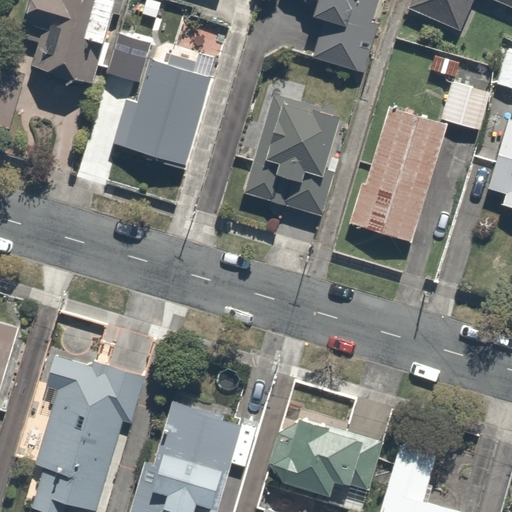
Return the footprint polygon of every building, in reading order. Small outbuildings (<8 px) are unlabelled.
[(0,0),(0,134),(9,137),(28,69),(0,61),(0,0)] [(124,0),(39,0),(31,31),(47,35),(36,80),(93,95),(103,54),(110,56),(124,0)] [(300,0),(323,4),(313,59),(371,69),(383,0),(300,0)] [(511,0),(418,0),(415,12),(468,30),(479,0),(485,0),(511,9),(511,0)] [(218,73),(156,57),(159,44),(121,35),(111,75),(149,85),(143,107),(124,102),(113,145),(195,166),(218,73)] [(511,45),(499,88),(511,91),(511,45)] [(468,63),(438,53),(431,74),(461,85),(468,63)] [(497,94),(462,82),(449,120),(484,132),(497,94)] [(360,124),(271,97),(243,200),(312,219),(315,209),(332,214),(342,178),(336,177),(341,160),(349,162),(360,124)] [(450,127),(397,112),(375,189),(366,186),(354,227),(416,245),(450,127)] [(511,121),(505,119),(486,196),(507,201),(503,217),(511,219),(511,121)] [(0,430),(24,328),(0,322),(0,430)] [(111,370),(51,356),(40,401),(56,405),(32,508),(50,511),(77,511),(79,506),(103,511),(105,511),(126,422),(136,424),(148,370),(113,362),(111,370)] [(253,420),(163,397),(132,511),(207,511),(211,497),(232,503),(253,420)] [(362,511),(385,441),(310,418),(298,456),(282,451),(265,505),(278,510),(277,511),(362,511)] [(449,450),(407,438),(386,511),(471,511),(472,510),(436,500),(449,450)]
